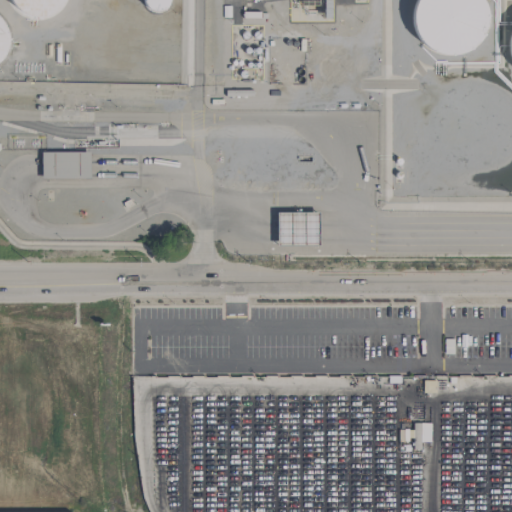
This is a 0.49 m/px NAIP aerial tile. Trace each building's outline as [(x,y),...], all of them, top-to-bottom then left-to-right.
[(29,19),(39,22),(49,21),(59,17),(66,10),(71,0),(12,0),(14,6),(21,14),(29,19)] [(168,0),(169,1),(169,5),(167,10),(163,13),(159,15),(154,15),(150,14),(146,11),(143,8),(142,4),(142,0),(168,0)] [(432,54),(443,58),(455,58),(467,54),(476,46),(483,36),(485,24),(483,11),(478,1),(477,0),(421,0),(418,3),(414,14),(413,25),(416,36),(422,47),(432,54)] [(0,68),(3,66),(10,57),(13,47),(12,36),(8,25),(1,17),(0,16),(0,68)] [(276,213),(276,246),(318,245),(317,212),(276,213)] [(419,442),(429,442),(429,424),(412,423),(411,449),(419,450),(419,442)]
